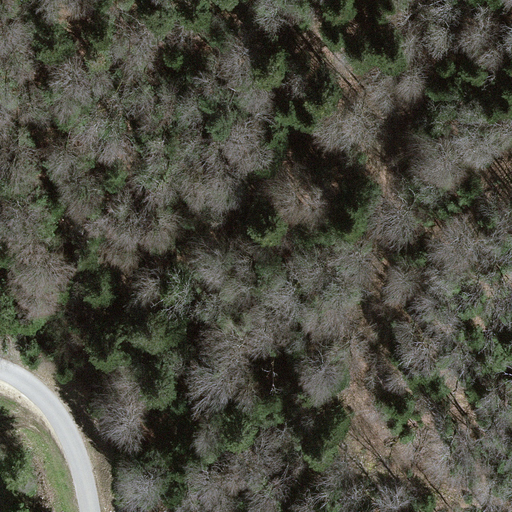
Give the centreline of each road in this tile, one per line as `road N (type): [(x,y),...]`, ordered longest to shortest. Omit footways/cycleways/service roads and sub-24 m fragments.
road 1 (track): [(511,495),(398,462),(371,441),(359,412),(358,368),(387,207),(387,106),(368,74),(302,27),(237,0)]
road 2 (unclassified): [(89,511),(78,457),(57,416),(0,368)]
